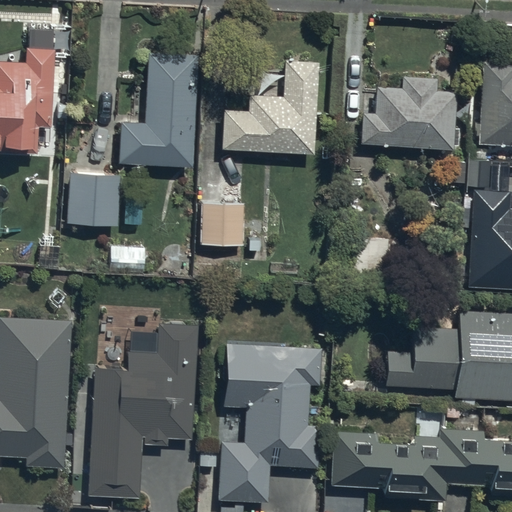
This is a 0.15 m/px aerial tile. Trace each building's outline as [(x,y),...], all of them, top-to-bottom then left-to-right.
[(48,149),(49,129),(51,51),(23,50),(22,63),(0,62),(0,153),(24,154),(24,147),(48,149)] [(189,168),(194,55),(144,53),(141,125),(117,124),(116,165),(189,168)] [(246,112),(222,111),(220,150),(311,153),(314,61),(282,60),(281,98),(246,96),(246,112)] [(511,63),(479,63),(477,144),(501,145),(501,148),(511,148),(511,63)] [(434,77),(398,77),(397,88),(375,87),(373,114),(360,113),(359,144),(432,148),(432,150),(451,150),(451,147),(457,147),(457,128),(453,128),(453,91),(434,91),(434,77)] [(489,188),(490,162),(470,161),(469,187),(489,188)] [(116,174),(67,173),(65,224),(115,226),(116,174)] [(509,194),(475,192),(470,286),(511,288),(511,209),(508,209),(509,194)] [(241,204),(199,203),(198,245),(240,246),(241,204)] [(384,283),(386,239),(333,237),(332,281),(384,283)] [(143,272),(143,248),(109,248),(109,272),(143,272)] [(411,353),(384,352),(383,386),(452,389),(451,398),(460,398),(460,407),(471,408),(472,400),(511,401),(511,312),(457,311),(457,329),(412,327),(411,353)] [(69,322),(0,318),(0,457),(22,459),(22,466),(61,469),(69,322)] [(127,369),(92,368),(86,496),(136,498),(138,438),(142,438),(141,445),(165,446),(166,440),(189,441),(195,326),(157,325),(156,354),(127,353),(127,369)] [(223,341),(220,405),(244,406),(242,444),(216,443),(214,501),(267,503),(268,466),(316,468),(318,425),(306,424),(308,383),(317,384),(319,345),(223,341)] [(375,435),(331,433),(328,486),(381,488),(381,499),(444,502),(444,484),(488,486),(488,495),(511,496),(511,441),(481,441),(481,432),(437,429),(437,437),(412,436),(412,443),(375,442),(375,435)]
